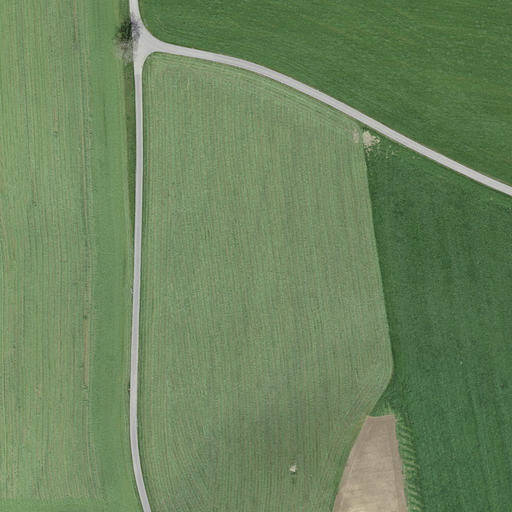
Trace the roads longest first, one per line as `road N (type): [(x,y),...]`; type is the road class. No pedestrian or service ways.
road 1 (unclassified): [(138,43),(133,433),(147,511)]
road 2 (unclassified): [(511,191),(276,76),(138,43)]
